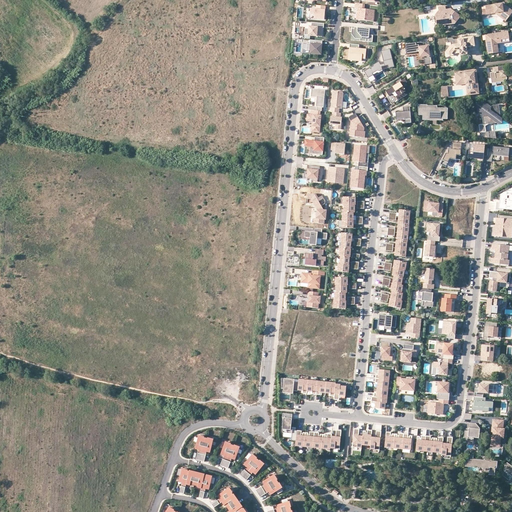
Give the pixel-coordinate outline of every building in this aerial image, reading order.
[(365,4),(355,3),(355,8),(357,8),(356,19),(373,21),(374,9),(364,8),(365,4)] [(511,12),(511,10),(503,3),(485,6),(485,7),(486,9),(486,14),(495,13),(506,21),(511,12)] [(325,19),(326,6),(317,5),(316,9),(311,8),(310,18),(325,19)] [(446,11),(446,9),(445,6),(437,7),(438,11),(435,15),(436,25),(438,26),(455,24),(461,16),(453,10),(446,11)] [(324,27),(324,23),(312,22),(312,26),(309,26),(309,28),(305,28),(305,35),(322,36),(323,27),(324,27)] [(351,31),(351,33),(355,38),(360,39),(360,40),(372,42),(372,35),(368,34),(369,28),(354,27),(354,28),(351,28),(351,31)] [(498,41),(510,39),(509,32),(487,35),(489,54),(499,53),(498,45),(498,41)] [(461,52),(468,51),(467,48),(475,47),(474,37),(454,40),(454,38),(448,39),(448,44),(452,43),(452,45),(448,50),(453,54),(455,51),(460,50),(461,52)] [(322,56),(323,42),(311,41),(310,45),(308,44),(308,51),(311,51),(311,55),(322,56)] [(359,48),(359,44),(350,43),(348,59),(362,60),(362,57),(365,58),(366,49),(359,48)] [(426,59),(427,65),(434,65),(433,58),(431,58),(430,46),(421,48),(421,45),(418,46),(418,44),(409,45),(411,54),(419,53),(419,51),(421,51),(422,57),(428,56),(428,58),(426,59)] [(362,70),(367,78),(371,75),(372,75),(371,73),(376,71),(378,71),(381,69),(381,67),(387,65),(388,68),(393,66),(389,49),(380,51),(383,63),(380,64),(378,61),(372,65),(372,66),(369,68),(369,67),(362,70)] [(500,79),(501,82),(507,81),(507,84),(511,83),(511,73),(506,74),(505,70),(503,70),(502,66),(493,67),(494,72),(490,73),(491,78),(496,78),(496,79),(500,79)] [(469,83),(470,95),(479,93),(477,75),(474,76),(474,72),(465,73),(465,72),(455,73),(456,82),(466,81),(466,84),(469,83)] [(371,75),(367,78),(371,85),(375,82),(371,75)] [(402,87),(407,83),(405,80),(385,92),(388,97),(391,95),(395,92),(398,96),(396,98),(398,102),(407,96),(404,91),(405,91),(404,89),(403,90),(403,89),(402,87)] [(320,110),(322,110),(322,107),(323,107),(325,89),(311,88),(311,96),(317,97),(316,106),(309,105),(308,109),(312,109),(320,110)] [(333,112),(339,113),(340,108),(341,108),(342,101),(343,101),(344,93),(342,92),(333,91),(331,112),(333,112)] [(483,120),(488,124),(497,123),(498,124),(503,123),(502,118),(501,117),(500,109),(495,105),(490,106),(485,102),(476,103),(477,112),(483,116),(483,120)] [(428,106),(419,105),(419,109),(425,110),(425,114),(423,113),(423,116),(423,117),(426,117),(426,119),(444,120),(448,120),(449,109),(438,109),(428,108),(428,106)] [(412,124),(411,108),(404,108),(404,113),(397,114),(397,121),(406,121),(406,124),(412,124)] [(320,115),(320,110),(312,109),(311,114),(309,114),(309,116),(307,116),(307,120),(313,121),(312,131),(320,132),(321,115),(320,115)] [(358,115),(355,111),(349,115),(351,119),(350,134),(361,135),(362,129),(360,129),(361,125),(363,123),(360,117),(357,119),(355,117),(358,115)] [(342,113),(339,113),(333,112),(332,117),(331,117),(331,125),(336,125),(336,129),(342,129),(343,117),(341,117),(342,113)] [(323,149),(324,136),(315,135),(315,141),(313,141),(313,139),(306,138),(305,144),(314,145),(313,152),(320,152),(320,149),(323,149)] [(346,144),(332,142),(331,150),(336,150),(335,153),(340,154),(340,156),(345,157),(346,144)] [(448,163),(450,159),(460,160),(461,143),(452,142),(452,149),(448,149),(448,154),(446,153),(443,160),(448,163)] [(469,144),(468,158),(472,158),(473,156),(478,156),(477,159),(477,161),(481,161),(483,161),(484,157),(484,155),(488,155),(488,148),(484,148),(485,145),(469,144)] [(358,166),(368,167),(368,163),(365,162),(366,153),(369,153),(370,146),(355,145),(353,161),(359,162),(358,166)] [(488,148),(488,155),(487,157),(487,161),(492,161),(492,159),(492,155),(495,155),(495,159),(500,160),(500,154),(505,155),(511,155),(511,148),(493,146),(493,149),(488,148)] [(320,166),(309,165),(308,171),(307,171),(305,171),(304,178),(313,179),(313,181),(318,182),(319,176),(320,176),(321,170),(320,170),(320,166)] [(368,167),(358,166),(358,170),(352,169),(351,187),(364,188),(364,183),(359,183),(360,175),(365,175),(366,175),(366,171),(367,171),(368,167)] [(345,168),(329,167),(327,182),(335,183),(335,178),(344,178),(345,168)] [(511,191),(501,196),(501,203),(497,203),(497,211),(504,212),(505,211),(511,211),(511,191)] [(322,205),(323,205),(321,200),(325,198),(323,195),(319,197),(317,194),(309,193),(308,198),(312,199),(317,209),(317,218),(315,218),(314,222),(325,223),(325,219),(327,219),(328,210),(324,209),(322,205)] [(425,202),(424,212),(433,213),(439,213),(439,206),(439,204),(430,203),(430,202),(425,202)] [(410,218),(410,210),(399,209),(399,212),(400,212),(400,217),(410,218)] [(398,224),(409,225),(410,218),(400,217),(399,221),(398,221),(398,224)] [(511,236),(511,232),(511,218),(495,217),(495,227),(493,226),(492,235),(511,236)] [(409,233),(409,225),(398,224),(398,228),(399,228),(398,232),(409,233)] [(429,236),(429,241),(436,242),(440,242),(441,237),(440,237),(438,236),(439,233),(440,233),(441,225),(428,224),(428,229),(431,233),(430,236),(429,236)] [(323,232),(323,228),(316,228),(315,231),(315,232),(312,232),(312,231),(306,230),(305,237),(311,237),(310,244),(317,245),(317,243),(318,238),(322,239),(327,239),(328,233),(323,232)] [(352,237),(352,233),(341,232),(341,240),(342,240),(351,241),(351,237),(352,237)] [(408,241),(409,233),(398,232),(398,237),(397,237),(397,240),(408,241)] [(351,241),(342,240),(341,248),(350,249),(351,241)] [(407,249),(408,241),(397,240),(396,243),(397,243),(397,248),(407,249)] [(436,247),(436,242),(429,241),(428,241),(428,246),(426,246),(425,257),(436,258),(437,249),(435,249),(436,247)] [(491,257),(490,262),(508,264),(509,259),(507,258),(508,244),(492,243),(491,248),(495,249),(494,257),(491,257)] [(341,248),(340,248),(339,255),(341,256),(349,256),(350,252),(351,249),(350,249),(341,248)] [(395,255),(406,256),(407,249),(397,248),(396,252),(395,252),(395,255)] [(324,255),(324,249),(316,249),(316,252),(316,256),(314,256),(314,254),(306,253),(305,259),(306,259),(309,259),(309,265),(317,266),(317,260),(320,260),(320,265),(324,265),(325,261),(326,261),(327,257),(322,256),(322,255),(324,255)] [(349,264),(350,256),(349,256),(341,256),(340,263),(349,264)] [(407,262),(395,260),(394,263),(395,263),(394,267),(395,267),(405,269),(407,262)] [(348,269),(349,264),(340,263),(338,263),(338,271),(349,272),(349,269),(348,269)] [(403,277),(405,269),(395,267),(394,272),(393,271),(393,275),(394,275),(403,277)] [(426,289),(433,290),(435,290),(435,286),(433,285),(434,278),(435,278),(436,270),(427,269),(426,281),(427,281),(426,285),(426,289)] [(325,276),(325,271),(313,270),(313,274),(313,275),(310,275),(310,273),(303,273),(302,282),(309,283),(314,283),(314,288),(320,288),(321,276),(325,276)] [(498,271),(490,270),(489,277),(492,277),(492,279),(490,279),(489,289),(496,290),(497,280),(509,282),(510,273),(498,271)] [(402,284),(403,277),(394,275),(393,283),(402,284)] [(348,280),(348,277),(336,277),(335,285),(336,285),(347,285),(347,281),(348,280)] [(392,291),(402,292),(403,285),(402,284),(393,283),(392,287),(391,287),(391,290),(392,291)] [(426,289),(424,289),(424,293),(423,297),(423,302),(424,302),(424,307),(434,308),(435,303),(434,302),(434,298),(434,294),(433,294),(433,290),(426,289)] [(319,296),(319,292),(309,291),(309,295),(310,295),(309,302),(308,301),(307,307),(319,308),(319,303),(320,303),(321,296),(319,296)] [(403,292),(402,292),(392,291),(392,294),(392,298),(402,300),(403,292)] [(346,296),(346,293),(336,292),(335,292),(335,300),(345,300),(345,296),(346,296)] [(457,300),(457,295),(446,294),(445,299),(443,299),(442,313),(453,314),(453,306),(455,306),(456,300),(457,300)] [(389,302),(389,306),(401,308),(402,300),(392,298),(391,298),(390,303),(389,302)] [(502,300),(488,298),(486,316),(491,317),(491,313),(497,313),(498,306),(502,307),(502,300)] [(392,327),(396,328),(397,316),(390,315),(390,317),(388,316),(388,315),(380,314),(379,326),(385,327),(392,327)] [(412,337),(420,338),(422,319),(412,317),(411,322),(412,322),(412,323),(411,323),(407,323),(406,332),(412,333),(412,337)] [(455,340),(457,323),(444,322),(443,329),(442,335),(447,335),(447,339),(455,340)] [(498,329),(498,324),(486,323),(485,328),(487,328),(487,332),(485,331),(484,338),(489,339),(489,337),(492,337),(492,338),(498,339),(499,329),(498,329)] [(390,348),(390,343),(382,342),(382,348),(383,348),(382,355),(383,356),(382,360),(393,361),(393,353),(391,353),(391,348),(390,348)] [(445,359),(453,360),(454,360),(454,356),(453,355),(453,351),(454,345),(445,344),(444,350),(443,359),(444,359),(445,359)] [(412,358),(417,358),(417,351),(414,351),(415,346),(405,345),(404,350),(404,353),(403,353),(402,362),(411,363),(412,358)] [(497,353),(498,347),(483,346),(482,352),(484,352),(484,357),(483,356),(482,361),(493,362),(494,353),(497,353)] [(434,368),(438,368),(437,375),(452,376),(452,371),(448,371),(449,364),(452,364),(453,360),(445,359),(445,363),(435,362),(434,368)] [(377,375),(376,379),(390,380),(391,371),(379,370),(379,373),(379,375),(377,375)] [(282,377),(282,388),(284,388),(284,392),(293,393),(294,390),(298,391),(298,390),(299,382),(295,381),(295,379),(282,377)] [(402,378),(398,378),(397,386),(401,386),(401,391),(415,393),(416,381),(402,379),(402,378)] [(307,391),(309,380),(299,379),(299,382),(298,390),(301,390),(303,390),(303,393),(307,393),(307,391)] [(390,380),(376,379),(376,383),(378,383),(378,385),(378,388),(389,389),(390,380)] [(316,394),(318,380),(309,380),(307,391),(311,391),(312,391),(312,394),(316,394)] [(327,381),(318,380),(316,394),(321,394),(321,392),(323,392),(326,393),(327,381)] [(336,383),(336,382),(327,381),(326,393),(329,393),(331,393),(331,395),(335,396),(336,383)] [(448,400),(449,400),(449,396),(448,396),(448,393),(449,393),(450,384),(439,382),(437,399),(439,399),(448,400)] [(341,384),(336,383),(335,396),(335,399),(339,400),(340,397),(340,395),(342,395),(346,396),(347,386),(341,385),(341,384)] [(476,390),(475,398),(484,398),(485,394),(489,394),(490,391),(495,391),(495,386),(480,385),(480,390),(476,390)] [(375,393),(374,397),(388,399),(389,389),(378,388),(377,392),(377,393),(375,393)] [(375,408),(385,409),(386,403),(387,403),(388,399),(374,397),(372,397),(372,402),(374,402),(376,402),(376,404),(375,408)] [(442,415),(444,404),(439,403),(429,402),(427,413),(442,415)] [(291,431),(293,415),(283,414),(283,419),(284,419),(283,433),(285,433),(292,434),(292,438),(292,441),(296,442),(297,431),(291,431)] [(505,421),(494,420),(493,429),(495,429),(494,433),(494,438),(493,437),(492,446),(501,447),(502,439),(504,439),(505,430),(504,430),(505,421)] [(470,430),(470,432),(466,432),(465,441),(475,442),(475,438),(480,439),(481,429),(477,424),(469,424),(468,430),(470,430)] [(353,448),(362,449),(362,446),(363,437),(359,436),(360,430),(355,429),(353,448)] [(300,447),(305,448),(306,433),(303,433),(303,434),(303,436),(302,436),(302,434),(302,432),(297,431),(296,442),(296,446),(300,446),(300,447)] [(337,435),(332,435),(331,449),(340,450),(342,431),(337,431),(337,435)] [(363,437),(362,446),(367,446),(367,445),(371,446),(372,438),(373,431),(368,431),(368,433),(368,435),(366,435),(366,433),(367,432),(364,432),(363,437)] [(371,447),(371,450),(380,451),(382,432),(377,432),(376,438),(372,438),(371,446),(371,447)] [(306,433),(305,448),(309,448),(309,447),(313,447),(315,433),(310,433),(310,435),(310,437),(308,437),(309,435),(309,434),(306,433)] [(317,449),(322,449),(323,435),(321,435),(321,436),(320,438),(319,438),(319,436),(319,433),(315,433),(313,447),(318,448),(317,449)] [(390,449),(394,450),(394,449),(396,435),(393,435),(393,436),(393,438),(391,438),(392,436),(392,434),(387,433),(386,447),(390,448),(390,449)] [(323,435),(322,449),(327,450),(327,449),(331,449),(332,435),(328,434),(327,436),(327,439),(326,439),(326,436),(326,435),(323,435)] [(394,449),(394,450),(399,450),(399,449),(403,449),(405,435),(400,434),(400,437),(400,439),(398,439),(398,436),(399,435),(396,435),(394,449)] [(407,451),(412,451),(413,437),(410,437),(410,438),(410,440),(409,440),(409,438),(409,435),(405,435),(403,449),(407,450),(407,451)] [(201,461),(207,439),(205,438),(201,437),(199,437),(196,449),(199,450),(197,460),(201,461)] [(421,451),(425,451),(427,437),(422,437),(422,439),(422,441),(420,441),(421,439),(421,438),(418,438),(417,452),(421,452),(421,451)] [(429,453),(434,454),(435,439),(433,439),(433,440),(432,442),(431,442),(431,440),(432,438),(427,437),(425,451),(430,452),(429,453)] [(444,444),(444,439),(439,438),(439,441),(439,443),(438,443),(438,441),(438,440),(435,439),(434,454),(438,454),(439,453),(443,453),(444,444)] [(448,445),(444,444),(443,453),(443,454),(442,457),(452,457),(453,439),(448,438),(448,445)] [(207,439),(201,461),(205,462),(207,453),(211,453),(214,441),(213,440),(208,439),(207,439)] [(225,468),(233,446),(232,445),(228,443),(227,444),(226,443),(221,455),(224,457),(221,466),(225,468)] [(233,446),(225,468),(229,469),(232,460),(236,461),(240,449),(239,448),(235,446),(235,447),(233,446)] [(244,478),(259,460),(258,459),(255,456),(254,456),(253,455),(245,465),(247,468),(241,475),(244,478)] [(469,462),(466,461),(466,467),(484,468),(484,466),(490,467),(490,472),(490,475),(496,475),(496,470),(498,470),(498,463),(492,462),(493,458),(487,458),(487,462),(474,461),(474,457),(469,456),(469,460),(469,462)] [(336,468),(336,459),(325,459),(325,468),(336,468)] [(259,460),(244,478),(247,481),(254,473),(257,475),(265,465),(264,464),(261,461),(260,461),(259,460)] [(197,476),(190,474),(190,472),(189,472),(189,471),(184,470),(184,471),(182,470),(179,482),(183,483),(180,493),(184,494),(187,485),(190,486),(191,485),(194,486),(197,476)] [(198,488),(202,489),(199,498),(204,499),(206,489),(210,490),(213,478),(211,478),(211,477),(207,476),(205,476),(205,478),(197,476),(194,486),(198,487),(198,488)] [(259,494),(279,483),(278,481),(279,481),(276,477),(275,476),(264,483),(266,486),(257,491),(259,494)] [(279,483),(259,494),(261,498),(270,493),(272,496),(283,489),(282,488),(283,488),(281,484),(280,484),(279,483)] [(236,503),(232,497),(234,496),(233,494),(234,494),(231,490),(230,490),(229,489),(219,496),(221,499),(213,505),(215,509),(223,503),(225,506),(226,506),(228,509),(236,503)] [(284,511),(292,510),(291,508),(292,508),(291,504),(290,504),(290,502),(277,506),(278,509),(268,511),(284,511)] [(245,511),(244,509),(243,510),(242,508),(241,510),(236,503),(228,509),(230,511),(245,511)]
